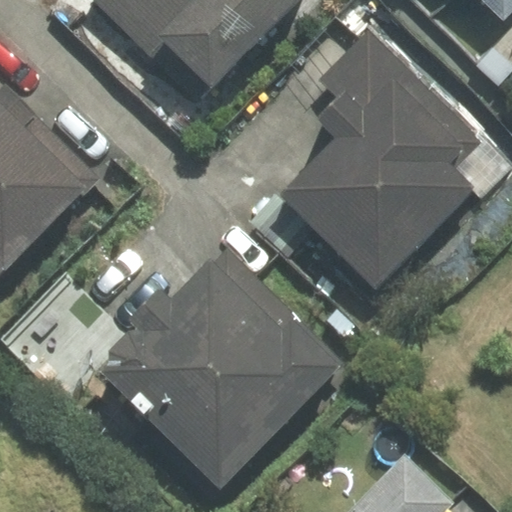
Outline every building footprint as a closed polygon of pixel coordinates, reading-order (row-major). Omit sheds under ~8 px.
[(104,0),(204,102),(308,0),(104,0)] [(354,135),(296,191),(387,284),(490,184),(464,157),(482,139),(376,31),(328,77),(349,99),(333,114),(354,135)] [(511,49),(501,37),(482,53),(504,78),(511,70),(511,49)] [(0,277),(4,282),(110,179),(51,119),(45,125),(41,121),(47,115),(17,84),(6,95),(0,88),(0,277)] [(356,364),(237,245),(187,294),(178,285),(147,315),(153,321),(124,349),(129,354),(116,367),(172,424),(158,438),(219,499),(356,364)] [(37,438),(13,471),(39,490),(63,456),(37,438)] [(419,452),(357,511),(454,511),(467,500),(419,452)]
